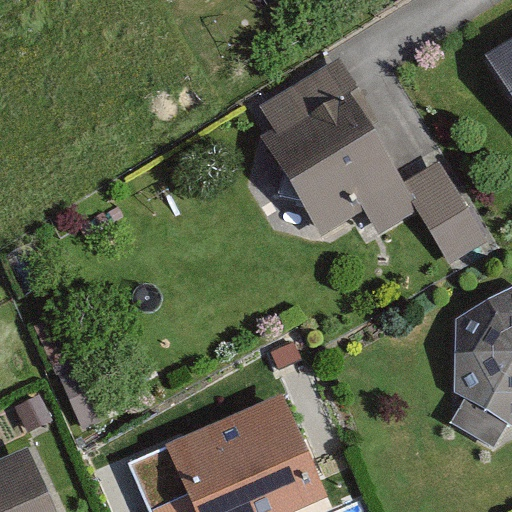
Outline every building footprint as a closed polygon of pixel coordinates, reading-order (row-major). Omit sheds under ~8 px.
[(511,42),(482,61),(511,109),(511,42)] [(356,94),(335,60),(253,109),(269,135),(256,143),(315,240),(359,214),(375,239),(412,216),(440,263),(478,240),(434,168),(400,189),(346,100),(356,94)] [(503,428),(511,433),(511,288),(451,321),(447,393),(460,402),(444,428),(487,454),(503,428)] [(307,395),(297,373),(273,385),(282,406),(307,395)] [(184,511),(288,511),(318,499),(276,402),(159,452),(184,511)] [(0,511),(46,511),(22,454),(0,463),(0,511)]
